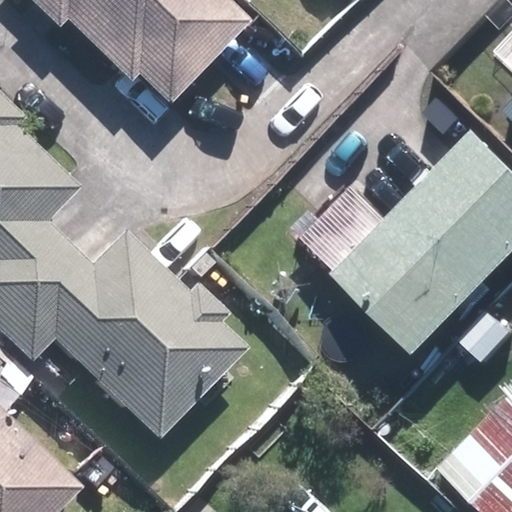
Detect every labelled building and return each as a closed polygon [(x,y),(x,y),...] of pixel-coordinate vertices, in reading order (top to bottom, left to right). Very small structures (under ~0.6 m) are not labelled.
[(119,75),(150,104),(233,18),(214,0),(10,0),(40,28),(46,21),(110,82),(119,75)] [(489,122),(446,82),(420,111),(463,150),(489,122)] [(0,295),(51,244),(27,220),(60,188),(0,127),(0,120),(5,116),(0,110),(0,295)] [(351,271),(431,349),(511,264),(511,147),(490,126),(351,271)] [(72,266),(51,244),(0,295),(0,348),(13,361),(36,338),(135,436),(223,349),(197,323),(206,314),(176,283),(167,292),(108,231),(72,266)] [(511,511),(511,390),(435,469),(478,511),(511,511)] [(0,511),(36,511),(63,485),(0,425),(0,511)]
